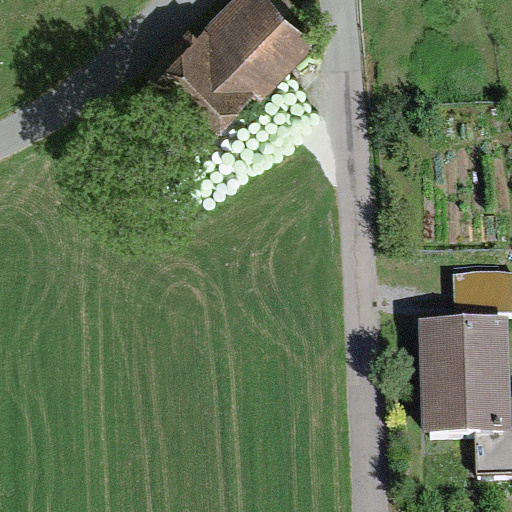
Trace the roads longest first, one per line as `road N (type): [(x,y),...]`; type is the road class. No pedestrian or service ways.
road 1 (residential): [(342,0),(370,511)]
road 2 (residential): [(0,139),(74,97),(179,0)]
